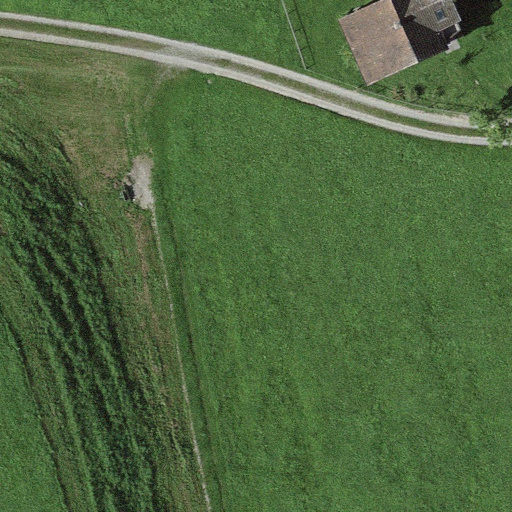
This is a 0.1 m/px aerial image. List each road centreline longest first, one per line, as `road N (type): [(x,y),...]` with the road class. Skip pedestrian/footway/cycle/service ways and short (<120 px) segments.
road 1 (track): [(0,26),(459,133),(511,125)]
road 2 (track): [(236,511),(137,58)]
